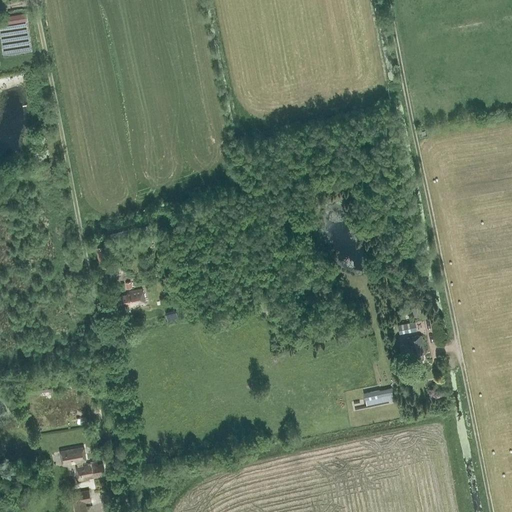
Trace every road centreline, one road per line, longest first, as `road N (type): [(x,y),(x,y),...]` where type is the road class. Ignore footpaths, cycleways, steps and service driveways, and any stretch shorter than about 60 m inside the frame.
road 1 (track): [(384,0),(485,511)]
road 2 (track): [(31,0),(119,436),(126,511)]
